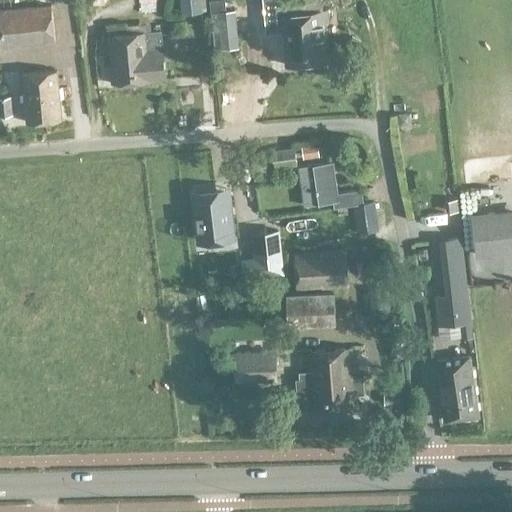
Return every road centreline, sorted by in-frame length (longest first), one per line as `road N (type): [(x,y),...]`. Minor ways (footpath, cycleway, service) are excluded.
road 1 (residential): [(433,478),(412,301),(382,150),(368,133),(337,124),(0,153)]
road 2 (secondary): [(212,482),(433,478)]
road 3 (secondary): [(0,487),(212,482)]
